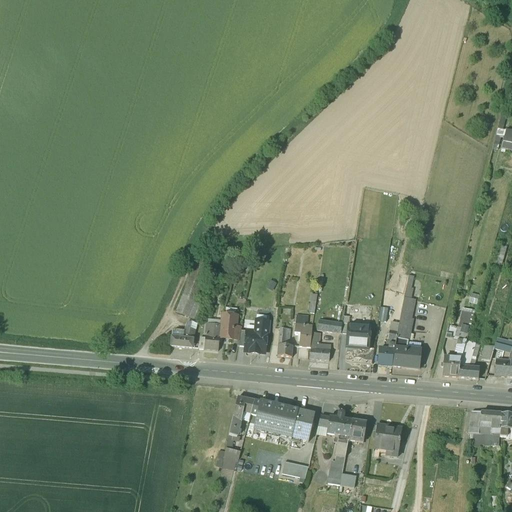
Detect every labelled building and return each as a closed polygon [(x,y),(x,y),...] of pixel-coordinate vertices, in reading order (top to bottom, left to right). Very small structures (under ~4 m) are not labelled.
[(506,249),(497,246),(493,265),(502,267),(506,249)] [(198,259),(176,314),(187,319),(209,264),(198,259)] [(409,277),(403,300),(411,302),(417,279),(409,277)] [(267,290),(273,293),(276,287),(270,284),(267,290)] [(477,306),(479,298),(472,297),(470,305),(477,306)] [(411,302),(403,300),(400,319),(411,322),(411,321),(415,302),(411,302)] [(194,304),(188,319),(198,323),(205,308),(194,304)] [(387,312),(379,311),(378,323),(385,324),(387,312)] [(471,313),(462,311),(460,320),(463,321),(462,328),(467,329),(471,313)] [(229,316),(225,316),(222,318),(221,329),(222,329),(221,340),(233,342),(234,331),(235,331),(235,329),(236,319),(231,319),(229,316)] [(308,319),(296,318),(294,336),(300,336),(298,350),(299,350),(308,351),(309,351),(312,329),(307,328),(308,319)] [(342,326),(341,336),(347,336),(348,327),(349,328),(350,319),(343,318),(342,326)] [(395,343),(393,350),(406,351),(412,321),(411,321),(411,322),(400,319),(398,326),(395,343)] [(268,325),(256,323),(255,334),(255,337),(266,338),(267,338),(268,325)] [(342,326),(318,323),(317,332),(317,333),(321,334),(341,336),(342,326)] [(398,326),(390,325),(387,342),(395,343),(398,326)] [(221,329),(206,327),(204,352),(218,354),(219,340),(221,340),(222,329),(221,329)] [(349,328),(348,327),(347,336),(346,350),(359,351),(359,350),(367,351),(368,351),(370,329),(349,328)] [(289,332),(283,332),(283,329),(280,328),(280,331),(279,331),(277,359),(291,360),(292,349),(288,349),(289,332)] [(456,329),(447,328),(445,340),(454,341),(456,329)] [(241,330),(235,329),(235,331),(234,331),(233,342),(238,342),(239,342),(240,333),(241,330)] [(469,333),(458,330),(456,329),(454,341),(457,341),(465,342),(466,342),(469,333)] [(184,333),(175,332),(175,334),(172,334),(170,349),(192,351),(193,342),(195,332),(185,330),(184,333)] [(317,332),(312,331),(310,352),(318,353),(319,340),(320,341),(321,334),(317,333),(317,332)] [(246,334),(240,333),(239,342),(238,342),(237,349),(245,349),(246,334)] [(266,338),(255,337),(255,334),(246,334),(245,349),(244,355),(250,355),(250,356),(259,357),(259,356),(264,356),(266,338)] [(508,344),(496,341),(495,346),(494,350),(493,351),(503,354),(510,356),(511,351),(507,349),(508,344)] [(395,343),(387,342),(385,352),(379,351),(377,367),(391,369),(393,353),(393,350),(395,343)] [(475,346),(466,344),(464,348),(462,355),(471,357),(473,352),(475,346)] [(456,361),(444,360),(443,365),(441,365),(440,369),(443,369),(442,379),(457,380),(458,369),(462,355),(464,348),(456,347),(454,355),(457,355),(456,361)] [(494,350),(485,348),(482,362),(490,363),(493,351),(494,350)] [(308,351),(299,350),(298,361),(307,362),(308,351)] [(406,351),(393,350),(393,353),(391,369),(419,371),(421,353),(406,351)] [(329,354),(318,353),(310,352),(309,362),(328,363),(329,354)] [(510,356),(503,354),(500,364),(495,363),(493,379),(506,380),(507,364),(509,360),(510,356)] [(471,357),(462,355),(458,369),(457,380),(478,382),(478,371),(468,370),(471,357)] [(254,404),(237,400),(232,422),(228,437),(234,439),(237,440),(238,435),(240,436),(241,432),(239,431),(242,415),(250,416),(254,404)] [(250,416),(258,418),(261,405),(254,404),(250,416)] [(255,432),(267,435),(273,408),(261,405),(258,418),(255,432)] [(267,435),(279,438),(285,411),(273,408),(267,435)] [(298,414),(285,411),(279,438),(291,441),(298,414)] [(314,417),(298,414),(291,441),(308,444),(314,417)] [(337,421),(329,419),(327,429),(326,436),(338,438),(348,440),(351,423),(343,422),(344,416),(343,415),(339,414),(338,415),(337,421)] [(480,415),(471,414),(469,429),(490,431),(491,426),(479,425),(480,415)] [(501,416),(480,415),(479,425),(491,426),(490,431),(499,432),(501,416)] [(511,430),(511,417),(501,416),(499,432),(499,437),(495,437),(495,440),(499,440),(499,439),(501,439),(506,440),(506,436),(509,436),(510,433),(510,432),(511,433),(511,432),(511,430)] [(329,419),(320,418),(318,428),(327,429),(329,419)] [(366,425),(351,423),(348,440),(348,443),(356,444),(357,441),(363,442),(366,425)] [(401,431),(377,427),(373,451),(386,453),(385,457),(397,459),(401,431)] [(511,433),(510,433),(509,436),(506,436),(506,440),(501,439),(501,442),(511,441),(511,430),(511,432),(511,433)] [(477,437),(472,436),(471,448),(478,449),(478,443),(495,444),(495,440),(495,437),(477,437)] [(234,439),(228,437),(225,451),(230,452),(234,439)] [(348,440),(338,438),(335,458),(345,459),(348,443),(348,440)] [(230,452),(225,451),(223,463),(233,466),(234,462),(238,463),(240,455),(230,452)] [(334,463),(332,463),(328,486),(340,488),(342,477),(344,465),(334,463)] [(308,470),(284,465),(282,475),(305,481),(308,470)] [(355,479),(342,477),(340,488),(353,490),(355,479)]
